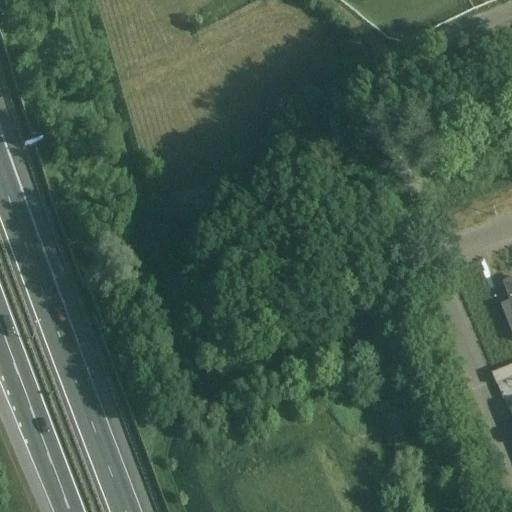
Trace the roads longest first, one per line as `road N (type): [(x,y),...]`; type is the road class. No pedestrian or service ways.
road 1 (unclassified): [(167,244),(371,83),(511,12)]
road 2 (motorway): [(126,511),(0,178)]
road 3 (residential): [(511,455),(435,267),(443,253),(511,225)]
road 4 (motorway): [(0,326),(69,511)]
